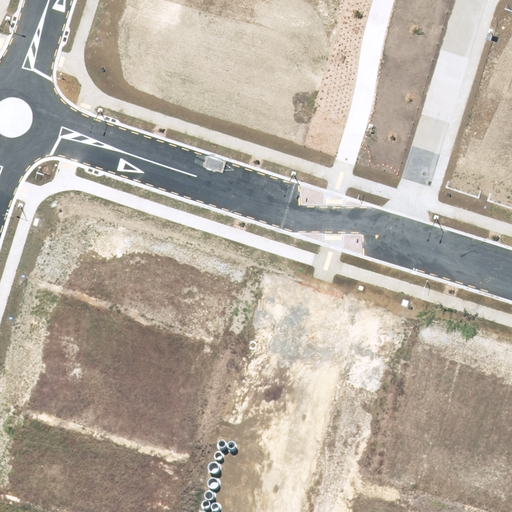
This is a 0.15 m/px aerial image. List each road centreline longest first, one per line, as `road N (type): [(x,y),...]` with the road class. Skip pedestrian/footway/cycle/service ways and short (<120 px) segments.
road 1 (residential): [(405,239),(45,132)]
road 2 (residential): [(405,239),(474,0)]
